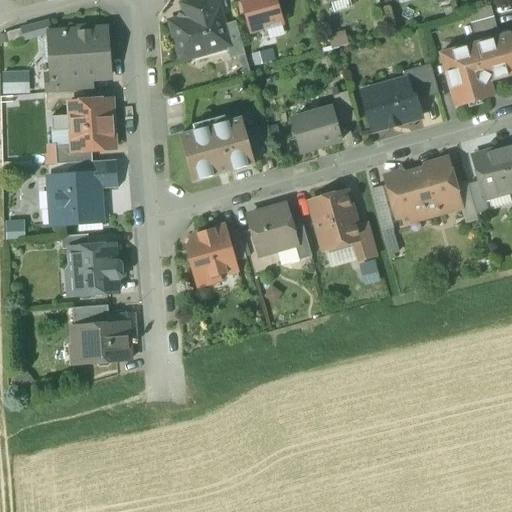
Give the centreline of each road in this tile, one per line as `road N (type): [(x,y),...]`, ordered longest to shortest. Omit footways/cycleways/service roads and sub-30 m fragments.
road 1 (residential): [(152,216),(511,116)]
road 2 (residential): [(135,0),(152,216)]
road 3 (residential): [(152,216),(164,403)]
road 4 (track): [(0,375),(7,511)]
